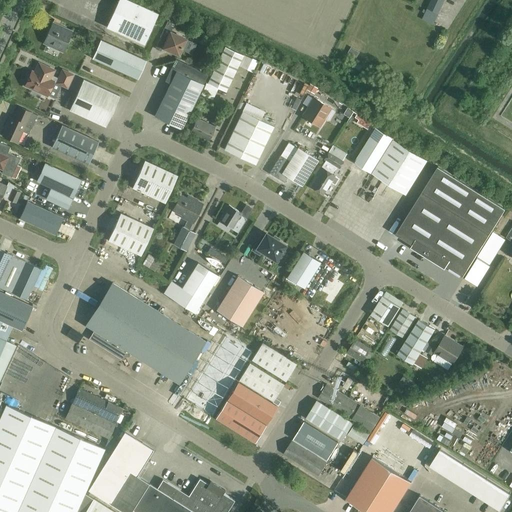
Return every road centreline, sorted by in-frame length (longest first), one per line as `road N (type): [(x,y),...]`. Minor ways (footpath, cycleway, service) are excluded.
road 1 (unclassified): [(253,472),(53,343),(47,318),(73,260)]
road 2 (unclassified): [(132,143),(149,138),(236,177),(380,264)]
road 3 (unclassified): [(253,472),(380,264)]
road 4 (unclassified): [(380,264),(511,348)]
road 5 (unclassified): [(73,260),(132,143)]
